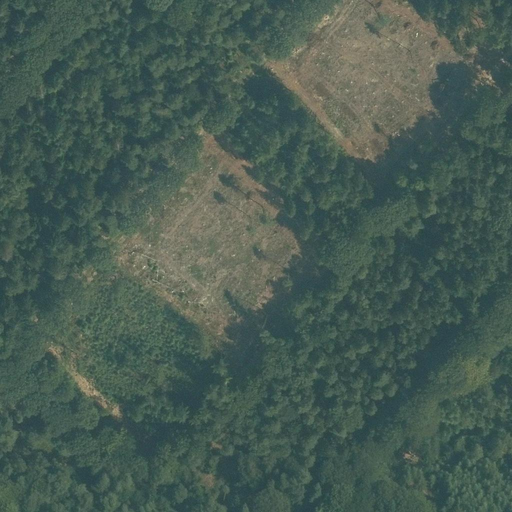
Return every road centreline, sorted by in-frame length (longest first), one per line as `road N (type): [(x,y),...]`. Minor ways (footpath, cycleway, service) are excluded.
road 1 (track): [(511,50),(411,181),(354,235),(140,496)]
road 2 (track): [(313,0),(13,369)]
road 3 (track): [(142,511),(140,496),(13,369)]
